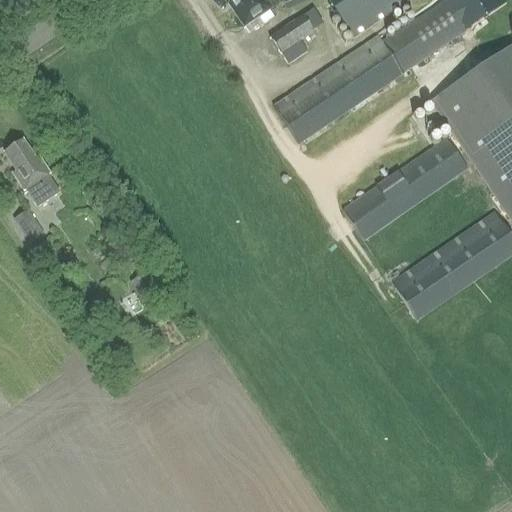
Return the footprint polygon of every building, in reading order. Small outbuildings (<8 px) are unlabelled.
[(243,30),(271,10),(264,0),(225,0),(230,6),(228,7),(243,30)] [(308,0),(279,0),(285,13),(309,2),(308,0)] [(502,0),(324,0),(353,42),(415,0),(441,0),(443,2),(464,34),(506,5),(502,0)] [(376,37),(272,108),(299,148),(377,95),(376,94),(464,34),(443,2),(381,44),(376,37)] [(302,43),(313,36),(302,19),(271,38),(289,65),(308,53),(302,43)] [(511,51),(432,106),(511,223),(511,51)] [(467,172),(446,140),(341,212),(363,244),(467,172)] [(47,178),(50,176),(38,159),(35,161),(22,143),(4,155),(16,174),(12,176),(24,194),(26,192),(37,209),(58,195),(47,178)] [(44,235),(29,211),(15,220),(30,244),(44,235)] [(511,240),(493,213),(390,284),(417,324),(511,258),(511,240)] [(162,298),(147,274),(131,284),(146,308),(162,298)] [(84,306),(85,308),(93,322),(108,314),(99,299),(84,306)]
